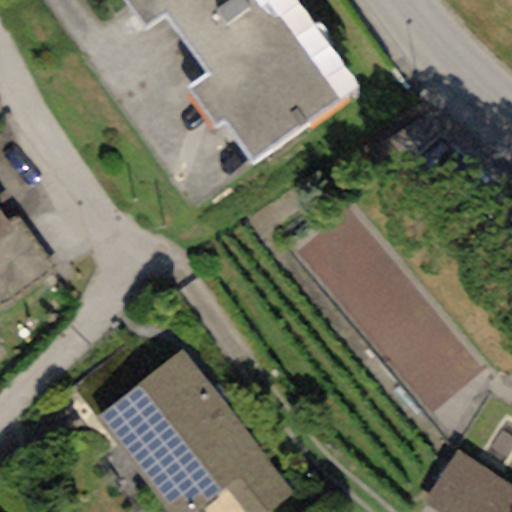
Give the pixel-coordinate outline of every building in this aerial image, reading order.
[(121,0),(142,29),(162,15),(206,76),(186,90),(214,129),(221,124),(250,164),(356,88),(293,0),(121,0)] [(354,207),(298,251),(430,413),(485,368),(354,207)] [(0,209),(0,237),(13,228),(8,221),(0,209)] [(16,215),(8,221),(13,228),(0,237),(0,309),(3,313),(59,272),(16,215)] [(267,511),(293,492),(180,351),(95,418),(169,511),(195,511),(224,489),(242,511),(267,511)] [(431,508),(436,511),(511,511),(511,489),(467,457),(431,508)] [(240,511),(230,499),(213,511),(240,511)]
